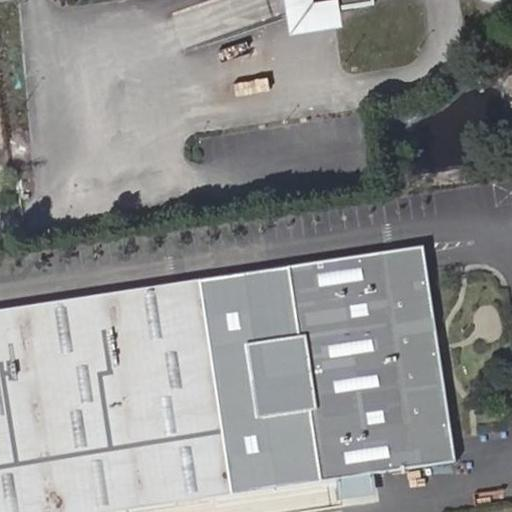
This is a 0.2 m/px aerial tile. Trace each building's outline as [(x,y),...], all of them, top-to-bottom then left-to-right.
[(305,11),(303,0),(285,0),(291,31),(343,23),(341,6),(305,11)] [(303,0),(305,11),(341,6),(375,0),(303,0)] [(424,249),(383,255),(387,278),(418,273),(444,442),(412,447),(416,469),(457,463),(424,249)] [(0,511),(132,511),(416,469),(412,447),(444,442),(418,273),(387,278),(383,255),(236,277),(238,290),(203,295),(201,282),(0,312),(0,511)] [(238,290),(236,277),(201,282),(203,295),(238,290)]
